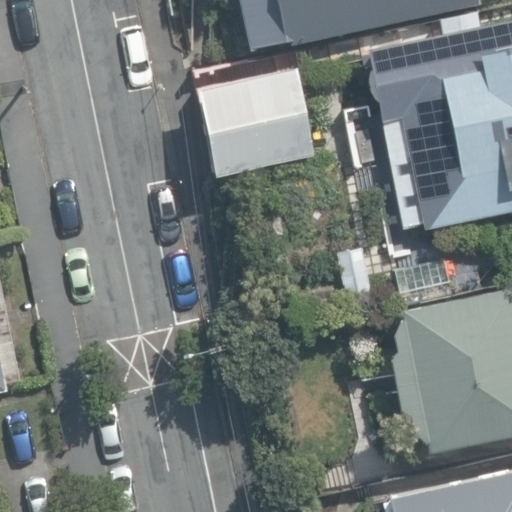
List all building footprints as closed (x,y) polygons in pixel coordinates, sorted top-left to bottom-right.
[(238,0),(248,46),(468,0),(238,0)] [(398,116),(418,225),(511,207),(511,16),(479,23),(476,8),(439,15),(441,29),(365,44),(379,119),(398,116)] [(316,151),(299,67),(191,89),(208,173),(316,151)] [(423,438),(424,445),(511,428),(511,288),(511,282),(398,303),(399,312),(396,314),(389,331),(394,345),(387,354),(396,406),(405,411),(407,426),(423,438)] [(0,389),(5,388),(4,381),(17,378),(0,289),(0,389)] [(511,511),(511,461),(380,491),(384,511),(511,511)]
